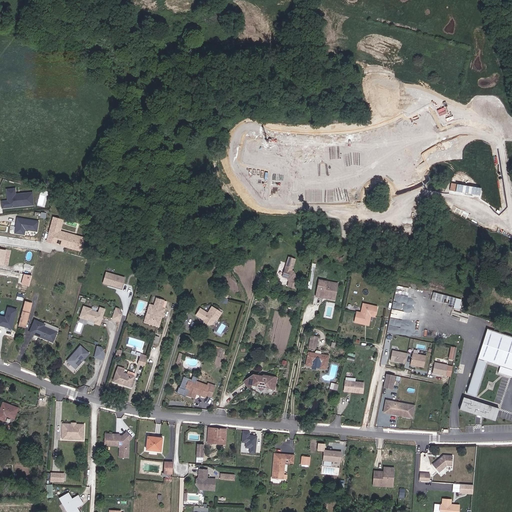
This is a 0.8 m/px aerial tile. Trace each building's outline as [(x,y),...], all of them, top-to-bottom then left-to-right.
[(33,206),(32,199),(20,200),(20,195),(15,195),(15,190),(7,190),(7,200),(10,200),(10,202),(1,202),(2,208),(33,206)] [(35,231),(36,221),(15,217),(12,232),(22,234),(23,229),(35,231)] [(82,240),(56,232),(60,221),(53,218),(48,234),(52,236),(51,236),(62,240),(60,245),(78,251),(82,240)] [(60,245),(62,240),(51,236),(52,236),(48,234),(46,242),(59,246),(60,245)] [(299,281),(294,271),(292,270),(294,266),(287,264),(283,276),(289,278),(290,280),(288,286),(297,288),(299,281)] [(123,288),(126,277),(108,271),(105,282),(123,288)] [(29,286),(32,276),(24,274),(22,284),(29,286)] [(317,296),(324,297),(335,299),(336,294),(338,283),(320,279),(317,296)] [(462,299),(434,291),(431,299),(460,308),(462,299)] [(411,304),(412,297),(394,295),(393,301),(411,304)] [(158,299),(156,306),(152,305),(146,323),(148,323),(161,327),(167,309),(164,308),(166,301),(158,299)] [(27,326),(31,312),(34,302),(27,300),(24,310),(20,325),(27,326)] [(358,311),(356,322),(364,323),(366,324),(367,314),(378,317),(380,306),(367,303),(365,303),(364,312),(358,311)] [(99,323),(105,307),(100,305),(98,311),(91,308),(92,307),(84,304),(80,315),(87,318),(88,316),(95,319),(94,321),(99,323)] [(11,328),(16,309),(7,306),(4,316),(0,314),(0,324),(4,326),(4,325),(7,325),(7,327),(11,328)] [(119,308),(116,307),(111,318),(119,322),(122,315),(119,308)] [(209,314),(202,309),(198,315),(203,318),(206,320),(206,322),(211,325),(213,325),(217,320),(218,321),(223,314),(214,308),(209,314)] [(44,326),(45,324),(36,320),(31,331),(53,341),(57,333),(44,326)] [(511,336),(486,329),(473,377),(482,379),(487,362),(500,366),(498,373),(511,377),(511,336)] [(98,345),(94,357),(103,360),(106,348),(98,345)] [(454,359),(457,347),(451,345),(449,358),(454,359)] [(90,355),(81,347),(67,361),(74,368),(76,365),(82,359),(84,361),(90,355)] [(391,361),(406,363),(408,351),(392,350),(391,361)] [(330,355),(310,352),(308,365),(314,366),(315,360),(323,361),(322,368),(328,369),(330,355)] [(410,364),(424,368),(427,355),(413,352),(410,364)] [(146,365),(149,357),(141,355),(138,363),(146,365)] [(84,361),(82,359),(76,365),(74,368),(76,369),(84,361)] [(451,376),(453,364),(434,362),(433,373),(451,376)] [(119,368),(115,382),(131,387),(136,373),(129,371),(128,375),(124,374),(125,370),(119,368)] [(383,387),(393,389),(397,375),(386,373),(383,387)] [(249,388),(255,385),(255,375),(242,381),(249,388)] [(272,378),(255,375),(255,385),(261,386),(263,390),(267,388),(276,389),(279,378),(273,376),(272,378)] [(482,379),(473,377),(468,394),(477,397),(482,379)] [(207,386),(188,380),(185,390),(187,391),(190,397),(196,394),(206,397),(206,396),(211,397),(215,386),(208,384),(207,386)] [(365,393),(365,383),(347,382),(346,392),(350,392),(351,391),(353,391),(354,392),(365,393)] [(386,399),(383,413),(414,418),(416,404),(386,399)] [(19,408),(3,402),(0,411),(0,420),(4,422),(7,416),(15,419),(19,408)] [(493,413),(470,416),(471,426),(482,425),(482,424),(506,421),(506,423),(511,422),(511,413),(505,414),(505,412),(499,413),(498,408),(493,408),(493,413)] [(84,440),(86,425),(65,424),(64,434),(76,435),(76,439),(84,440)] [(227,429),(211,428),(210,443),(226,445),(227,429)] [(243,429),(242,442),(245,443),(244,452),(256,453),(258,435),(250,434),(251,430),(243,429)] [(125,451),(126,440),(129,438),(124,432),(120,435),(113,435),(113,433),(103,433),(102,443),(115,445),(117,446),(116,451),(118,453),(123,453),(125,451)] [(165,437),(147,435),(145,450),(164,451),(165,437)] [(204,463),(205,448),(205,444),(198,444),(198,447),(197,462),(204,463)] [(342,451),(324,450),(324,460),(341,461),(342,451)] [(294,455),(290,455),(285,454),(285,457),(274,456),(273,471),(272,477),(276,477),(284,478),(286,462),(289,462),(293,463),(294,455)] [(453,456),(444,455),(432,464),(439,473),(448,466),(452,466),(453,456)] [(171,474),(172,472),(172,463),(163,462),(162,471),(162,474),(160,473),(159,478),(171,479),(171,474)] [(375,485),(389,485),(395,486),(395,467),(385,466),(385,473),(382,472),(382,471),(376,470),(375,480),(375,485)] [(215,490),(217,478),(208,478),(209,469),(200,468),(200,474),(201,474),(201,476),(198,478),(197,484),(199,484),(199,486),(205,486),(205,489),(215,490)] [(51,481),(64,482),(65,472),(51,472),(51,481)] [(431,473),(420,473),(419,481),(430,482),(431,473)] [(474,485),(453,484),(453,492),(473,493),(474,485)] [(81,511),(78,506),(74,499),(70,492),(63,496),(72,511),(81,511)] [(85,503),(81,495),(74,499),(78,506),(85,503)] [(459,511),(460,505),(451,504),(452,499),(442,498),(442,503),(440,505),(439,511),(440,511),(459,511)]
